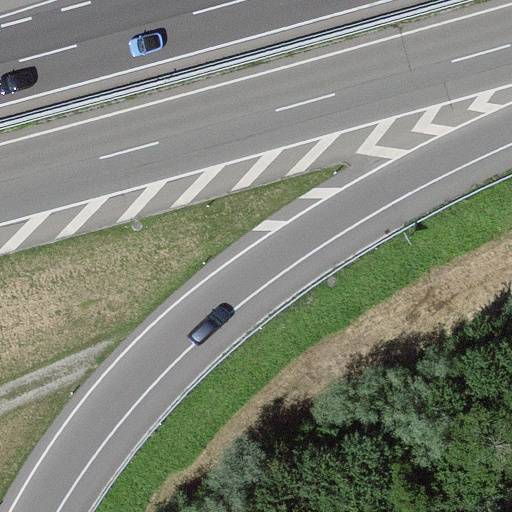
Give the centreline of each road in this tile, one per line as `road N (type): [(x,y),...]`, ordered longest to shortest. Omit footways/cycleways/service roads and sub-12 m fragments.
road 1 (motorway): [(46,511),(101,429),(226,304),(328,227),(511,129)]
road 2 (motorway): [(0,188),(511,47)]
road 3 (motorway): [(245,0),(0,66)]
road 4 (track): [(0,409),(226,304)]
